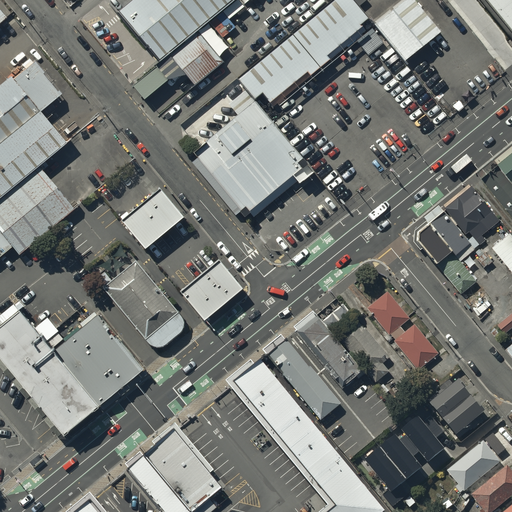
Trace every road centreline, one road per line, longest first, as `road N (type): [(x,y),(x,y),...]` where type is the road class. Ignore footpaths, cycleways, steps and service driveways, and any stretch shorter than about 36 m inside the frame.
road 1 (unclassified): [(282,298),(37,0)]
road 2 (secondary): [(282,298),(22,511)]
road 3 (residential): [(511,393),(372,224)]
road 4 (secondary): [(511,110),(372,224)]
